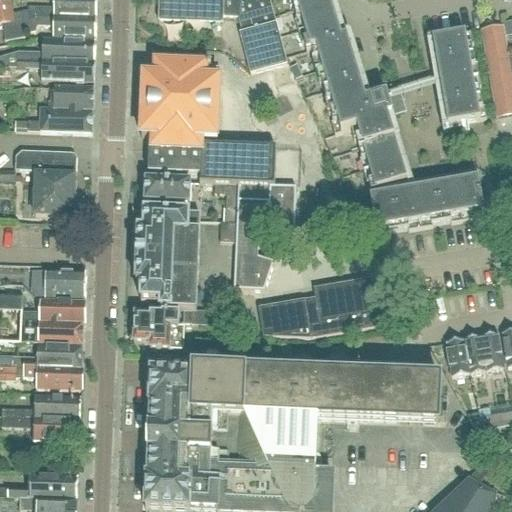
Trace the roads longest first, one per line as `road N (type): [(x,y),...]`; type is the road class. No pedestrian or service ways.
road 1 (residential): [(121,0),(106,184),(99,511)]
road 2 (residential): [(511,300),(503,255),(396,272)]
road 3 (residential): [(466,0),(359,20),(352,0)]
